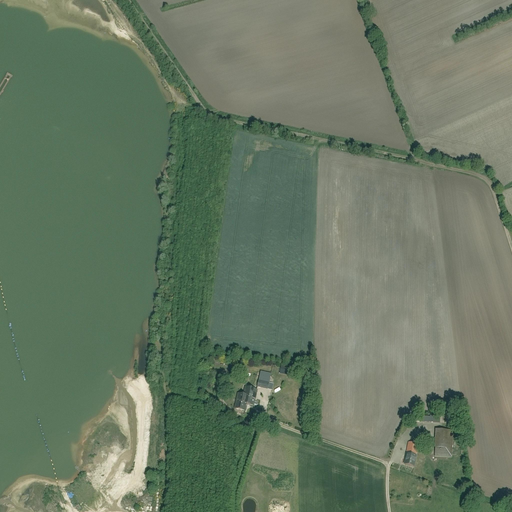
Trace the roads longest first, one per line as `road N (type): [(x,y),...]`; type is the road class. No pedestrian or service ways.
road 1 (track): [(511,244),(486,176),(208,112),(128,0)]
road 2 (track): [(391,464),(262,418)]
